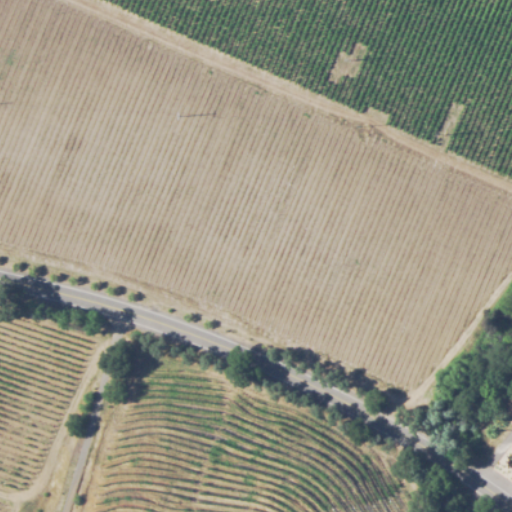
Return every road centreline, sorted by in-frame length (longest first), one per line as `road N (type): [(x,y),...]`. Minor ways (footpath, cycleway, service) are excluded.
road 1 (tertiary): [(511,507),(375,422),(220,341),(0,283)]
road 2 (track): [(71,511),(139,321)]
